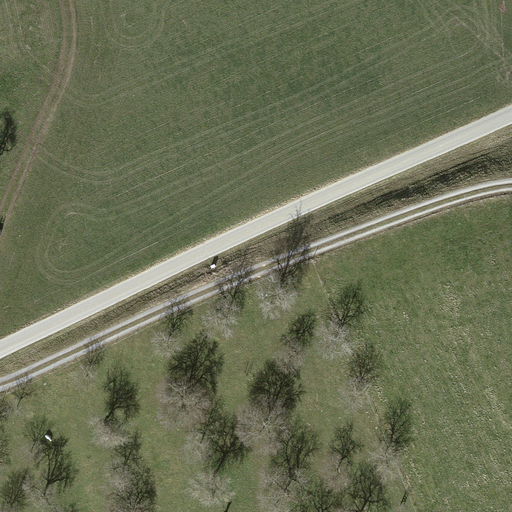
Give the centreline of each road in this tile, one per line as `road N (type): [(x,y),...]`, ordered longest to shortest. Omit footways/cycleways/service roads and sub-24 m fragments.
road 1 (tertiary): [(511,119),(0,355)]
road 2 (track): [(0,385),(248,274),(511,189)]
road 3 (track): [(0,250),(60,81),(59,0)]
